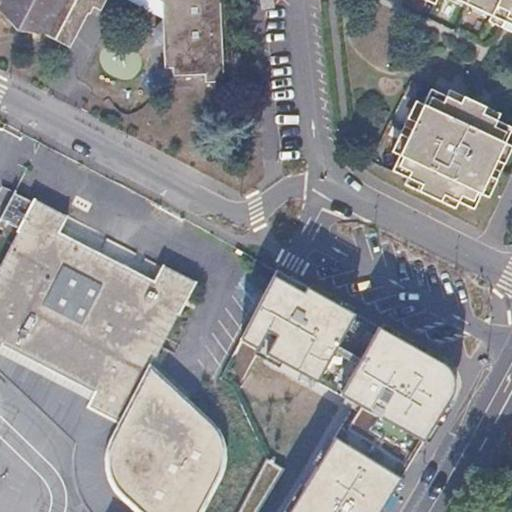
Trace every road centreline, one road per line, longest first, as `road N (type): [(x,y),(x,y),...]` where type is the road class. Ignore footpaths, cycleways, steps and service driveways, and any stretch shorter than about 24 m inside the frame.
road 1 (residential): [(0,95),(229,213),(257,214),(331,182)]
road 2 (residential): [(511,274),(355,201),(331,182)]
road 3 (secondary): [(511,345),(420,511)]
road 4 (residential): [(331,182),(319,151),(300,0)]
road 5 (secondary): [(452,511),(511,407)]
